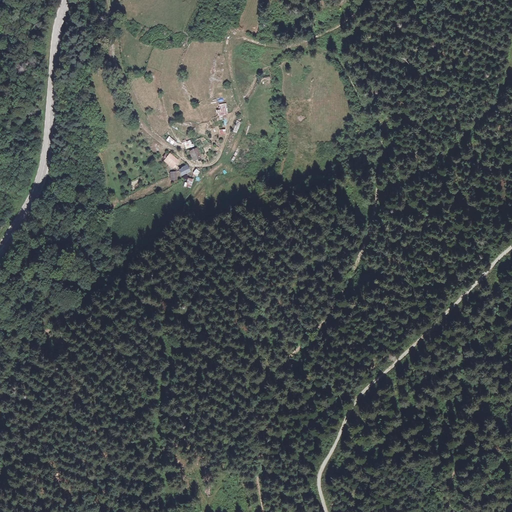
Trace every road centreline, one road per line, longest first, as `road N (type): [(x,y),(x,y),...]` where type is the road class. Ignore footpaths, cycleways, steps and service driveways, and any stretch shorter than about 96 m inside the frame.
road 1 (track): [(326,511),(324,463),(350,409),(511,247)]
road 2 (secondary): [(67,0),(39,181),(0,248)]
